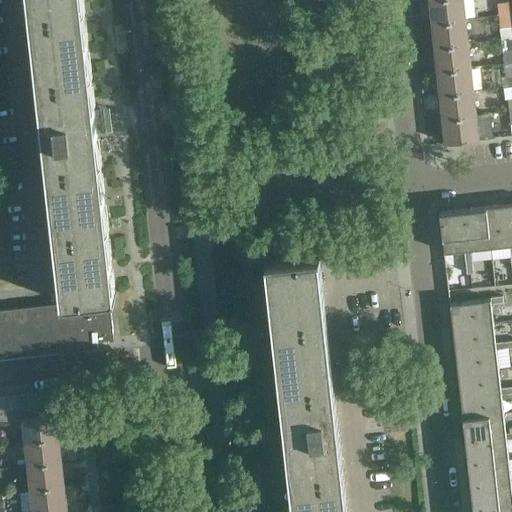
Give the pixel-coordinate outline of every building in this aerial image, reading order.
[(31,0),(43,108),(43,110),(44,110),(62,272),(65,298),(64,299),(64,301),(109,297),(110,297),(117,296),(116,293),(115,294),(97,133),(96,133),(96,130),(104,129),(102,109),(94,110),(93,105),(94,105),(82,0),(31,0)] [(465,0),(431,0),(434,22),(467,18),(465,0)] [(509,1),(499,2),(500,15),(510,14),(509,1)] [(510,14),(500,15),(501,28),(511,27),(510,14)] [(467,18),(434,22),(436,46),(470,42),(467,18)] [(470,42),(436,46),(439,70),(472,66),(470,42)] [(472,66),(439,70),(442,93),(475,90),(472,66)] [(475,90),(442,93),(444,116),(477,113),(475,90)] [(477,113),(444,116),(447,142),(480,138),(492,137),(489,112),(477,113)] [(511,255),(511,237),(508,203),(486,205),(491,246),(509,244),(511,256),(511,255)] [(468,249),(471,249),(491,246),(486,205),(464,208),(468,249)] [(464,208),(440,211),(444,250),(444,249),(445,252),(464,249),(466,261),(472,260),(471,249),(468,249),(464,208)] [(320,253),(266,258),(269,271),(286,421),(287,421),(287,423),(286,424),(285,422),(270,424),(273,447),(288,445),(288,444),(289,444),(290,449),(289,449),(296,511),(348,511),(342,449),(340,449),(340,446),(340,445),(340,444),(322,283),(323,283),(320,256),(321,256),(320,253)] [(491,296),(491,298),(450,303),(453,326),(493,321),(491,303),(503,302),(503,295),(491,296)] [(0,308),(0,350),(99,340),(114,337),(109,297),(64,301),(0,308)] [(493,321),(453,326),(455,348),(496,344),(496,342),(493,321)] [(496,344),(455,348),(458,371),(499,367),(497,348),(508,347),(508,340),(496,342),(496,344)] [(499,367),(458,371),(460,394),(501,389),(501,387),(499,367)] [(501,389),(460,394),(463,417),(504,412),(502,394),(511,392),(511,385),(501,387),(501,389)] [(37,392),(25,394),(28,417),(40,415),(37,392)] [(25,394),(14,395),(17,419),(23,418),(23,417),(28,417),(25,394)] [(14,395),(3,396),(6,420),(17,419),(14,395)] [(463,417),(465,439),(506,435),(506,432),(504,412),(463,417)] [(23,417),(23,418),(24,418),(27,441),(60,437),(57,413),(40,415),(28,417),(23,417)] [(511,431),(506,432),(506,435),(465,439),(468,462),(509,458),(507,439),(511,438),(511,431)] [(60,437),(27,441),(29,465),(62,461),(60,437)] [(511,457),(509,458),(468,462),(471,485),(511,480),(511,478),(511,477),(511,457)] [(62,461),(29,465),(32,490),(65,487),(62,461)] [(511,477),(511,478),(511,480),(471,485),(473,507),(511,503),(511,485),(511,484),(511,477)] [(65,487),(32,490),(34,511),(59,511),(68,511),(65,487)] [(511,511),(511,503),(473,507),(473,511),(511,511)]
